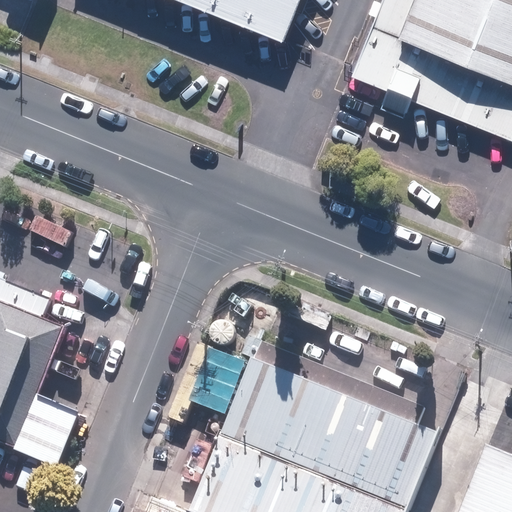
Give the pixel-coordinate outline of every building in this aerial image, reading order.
[(305,0),(167,0),(286,48),(305,0)] [(511,0),(413,0),(395,46),(511,93),(511,0)] [(36,216),(29,231),(66,249),(73,235),(36,216)] [(0,304),(44,323),(52,303),(6,285),(9,278),(0,274),(0,304)] [(246,292),(238,305),(275,329),(283,315),(246,292)] [(299,302),(292,319),(326,332),(333,315),(299,302)] [(247,329),(216,316),(207,340),(237,352),(247,329)] [(0,317),(0,448),(10,453),(54,339),(0,317)] [(246,369),(189,511),(405,511),(433,442),(246,369)] [(36,398),(15,451),(59,469),(81,417),(36,398)] [(511,511),(511,464),(490,456),(467,511),(511,511)]
